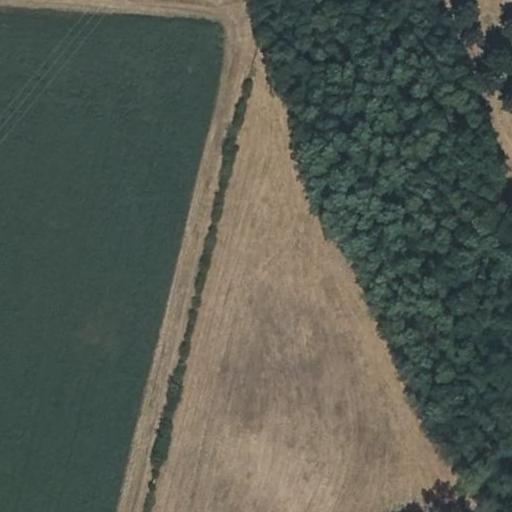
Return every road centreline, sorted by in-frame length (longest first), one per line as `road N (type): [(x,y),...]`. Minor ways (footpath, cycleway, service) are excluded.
road 1 (track): [(257,0),(237,25),(131,511)]
road 2 (track): [(76,0),(216,12),(237,25)]
